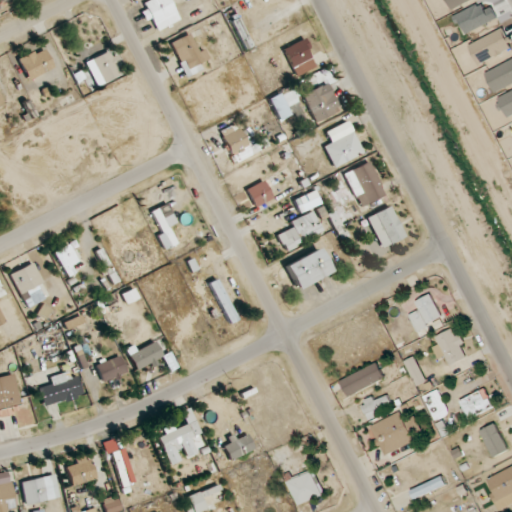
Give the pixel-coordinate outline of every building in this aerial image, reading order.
[(179,21),(169,0),(147,0),(140,3),(147,20),(151,18),(156,30),(179,21)] [(198,63),(208,59),(204,49),(197,52),(190,34),(170,41),(184,77),(202,71),(198,63)] [(315,68),(304,39),(282,48),(294,77),(315,68)] [(53,68),(43,47),(17,60),(27,81),(53,68)] [(84,63),(97,86),(120,74),(108,50),(84,63)] [(301,95),(314,122),(339,110),(327,83),(301,95)] [(290,115),(280,93),(268,99),(279,120),(290,115)] [(363,153),(347,121),(325,132),(330,143),(323,146),(333,168),(363,153)] [(254,142),(247,146),(238,128),(222,135),(235,163),(259,151),(254,142)] [(384,197),(371,162),(344,172),(357,207),(384,197)] [(254,208),(272,199),(263,180),(245,190),(254,208)] [(320,205),(315,191),(293,198),(298,212),(320,205)] [(150,211),(161,234),(156,236),(163,250),(176,244),(168,227),(176,223),(166,204),(150,211)] [(366,218),(381,248),(405,237),(389,206),(366,218)] [(282,248),(321,234),(313,212),(289,220),(292,228),(277,234),(282,248)] [(71,265),(77,262),(69,244),(53,251),(65,278),(74,273),(71,265)] [(329,275),(320,250),(284,263),(294,288),(329,275)] [(44,299),(37,285),(42,283),(32,262),(9,274),(26,308),(44,299)] [(228,325),(237,321),(216,279),(208,283),(228,325)] [(125,304),(138,299),(133,288),(121,294),(125,304)] [(408,316),(416,332),(443,318),(431,294),(415,302),(419,310),(408,316)] [(439,345),(433,347),(438,359),(446,356),(449,365),(466,359),(461,345),(462,345),(456,329),(435,336),(439,345)] [(134,371),(162,359),(155,342),(134,350),(132,345),(125,349),(134,371)] [(102,383),(126,374),(119,355),(95,365),(102,383)] [(415,386),(425,383),(417,357),(406,360),(415,386)] [(341,379),(348,396),(385,381),(378,364),(341,379)] [(69,378),(68,372),(50,376),(55,402),(81,397),(77,376),(69,378)] [(0,415),(20,411),(13,374),(0,376),(0,415)] [(424,396),(435,421),(450,414),(438,389),(424,396)] [(459,401),(468,419),(494,407),(485,389),(459,401)] [(374,400),(373,397),(362,401),(369,420),(378,417),(376,410),(391,404),(388,395),(374,400)] [(157,438),(169,466),(180,461),(175,451),(182,449),(186,457),(196,453),(190,438),(199,434),(188,408),(180,412),(185,424),(174,429),(171,425),(161,429),(164,435),(157,438)] [(385,456),(414,441),(401,412),(371,426),(385,456)] [(508,451),(497,424),(481,430),(493,458),(508,451)] [(221,445),(230,461),(254,449),(247,434),(234,440),(233,439),(221,445)] [(95,480),(87,455),(74,459),(75,464),(65,467),(71,487),(95,480)] [(511,504),(511,467),(488,479),(494,493),(490,494),(498,511),(511,504)] [(323,495),(312,471),(288,482),(299,506),(323,495)] [(25,506),(59,498),(54,474),(20,482),(25,506)] [(446,486),(443,478),(411,489),(413,498),(446,486)] [(185,511),(195,511),(224,500),(217,484),(186,498),(188,505),(183,507),(185,511)] [(113,511),(121,510),(117,497),(101,501),(104,511),(113,511)]
